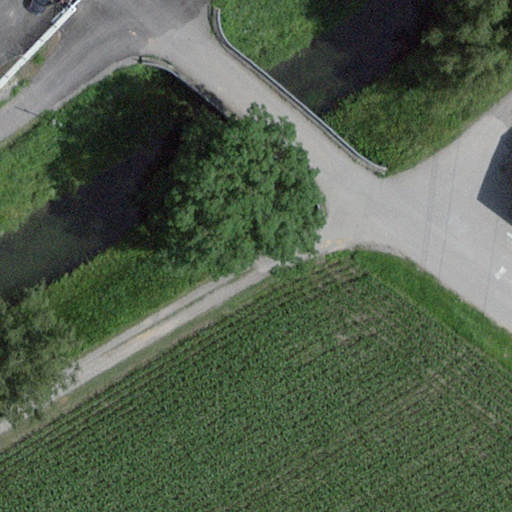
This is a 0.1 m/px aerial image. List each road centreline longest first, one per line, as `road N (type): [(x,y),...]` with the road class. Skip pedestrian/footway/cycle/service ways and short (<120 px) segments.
road 1 (track): [(511,298),(390,216),(184,32),(130,34),(0,134)]
road 2 (track): [(0,432),(334,232),(390,216),(511,129)]
